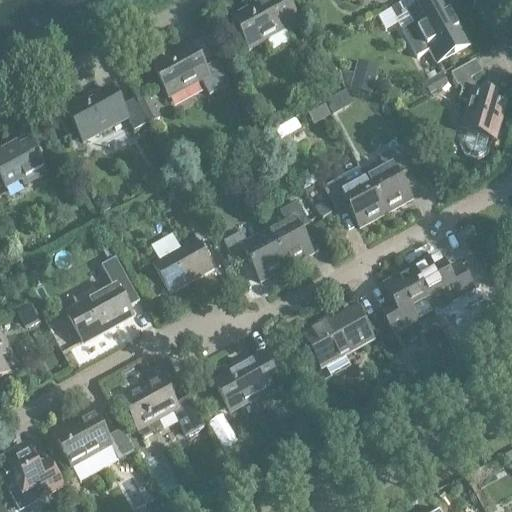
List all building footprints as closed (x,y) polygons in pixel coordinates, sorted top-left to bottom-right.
[(300,28),(284,0),(265,0),(268,4),(233,23),(248,51),(264,42),(271,53),(289,43),(285,36),(300,28)] [(430,0),(407,12),(414,25),(401,32),(416,59),(429,52),(436,64),(437,63),(436,62),(468,47),(469,48),(470,48),(444,0),(430,0)] [(403,16),(397,5),(389,10),(395,21),(403,16)] [(152,72),(168,101),(201,84),(209,98),(229,87),(217,64),(204,71),(190,46),(176,53),(179,57),(152,72)] [(360,63),(352,90),(373,96),(381,69),(360,63)] [(476,92),(475,92),(470,82),(482,75),(475,63),(450,76),(457,89),(460,87),(462,90),(458,103),(470,106),(462,133),(464,134),(464,133),(467,134),(467,135),(466,139),(466,144),(467,148),(469,151),(473,153),(478,153),(481,152),(485,149),(487,146),(488,141),(489,140),(492,141),(492,142),(493,142),(505,101),(504,100),(503,102),(476,93),(476,92)] [(340,72),(339,76),(340,77),(346,89),(350,90),(354,75),(340,72)] [(445,76),(427,86),(432,96),(451,86),(445,76)] [(66,114),(83,145),(127,121),(134,134),(146,127),(146,126),(157,119),(145,97),(134,104),(133,103),(114,114),(104,95),(88,104),(87,102),(66,114)] [(0,188),(3,187),(6,192),(21,183),(24,187),(46,175),(41,164),(43,163),(40,159),(38,160),(30,145),(15,153),(12,149),(0,155),(0,188)] [(385,173),(366,183),(385,217),(411,203),(398,180),(409,174),(397,151),(379,161),(385,173)] [(366,183),(360,171),(323,191),(335,214),(347,208),(359,231),(385,217),(366,183)] [(103,203),(96,207),(101,217),(111,212),(107,204),(103,203)] [(285,227),(267,237),(286,271),(312,257),(299,233),(310,227),(297,205),(279,215),(285,227)] [(260,285),(286,271),(267,237),(248,247),(242,235),(224,245),(236,268),(247,262),(260,285)] [(160,283),(169,299),(188,289),(186,286),(193,283),(195,285),(214,275),(197,244),(154,267),(162,282),(160,283)] [(438,259),(410,274),(427,304),(442,295),(448,306),(473,293),(460,269),(447,276),(438,259)] [(101,269),(111,286),(114,293),(102,299),(98,291),(75,303),(80,311),(73,315),(88,342),(133,318),(128,311),(139,305),(115,262),(101,269)] [(427,304),(410,274),(383,289),(392,305),(380,312),(393,337),(418,323),(412,312),(427,304)] [(325,321),(304,332),(329,380),(349,369),(344,359),(371,344),(354,312),(328,327),(325,321)] [(0,383),(9,379),(0,361),(0,352),(7,349),(0,336),(0,383)] [(396,341),(385,347),(391,357),(401,352),(396,341)] [(213,385),(229,414),(264,395),(267,399),(281,391),(261,355),(247,363),(249,367),(215,386),(214,384),(213,385)] [(412,375),(405,379),(409,386),(416,383),(412,375)] [(148,391),(121,405),(137,436),(139,435),(142,441),(162,430),(158,424),(172,416),(185,440),(204,430),(188,400),(175,407),(160,379),(145,386),(148,391)] [(399,379),(388,385),(396,399),(407,393),(399,379)] [(324,406),(310,414),(317,428),(332,420),(324,406)] [(81,427),(55,442),(71,471),(111,450),(118,464),(135,455),(123,432),(107,441),(93,415),(79,423),(81,427)] [(40,501),(63,488),(56,476),(49,464),(37,471),(36,470),(36,469),(34,469),(33,468),(32,468),(31,469),(27,462),(30,460),(25,449),(0,462),(0,475),(10,494),(18,490),(22,498),(35,492),(40,501)] [(227,475),(212,484),(219,497),(234,489),(227,475)] [(72,490),(62,496),(69,510),(79,504),(72,490)]
